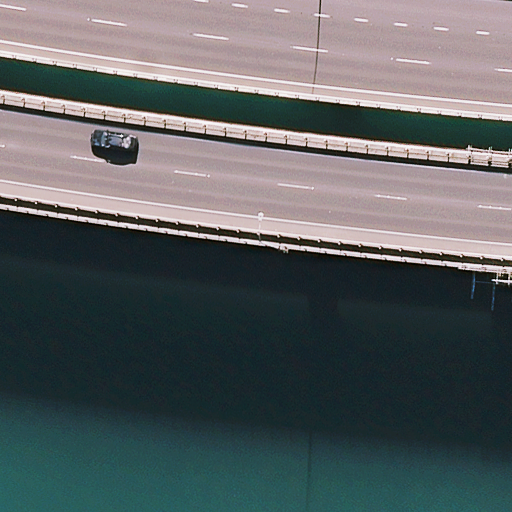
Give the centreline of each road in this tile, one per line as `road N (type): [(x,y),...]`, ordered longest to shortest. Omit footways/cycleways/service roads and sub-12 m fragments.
road 1 (trunk): [(0,4),(337,54),(511,70)]
road 2 (trunk): [(511,210),(0,148)]
